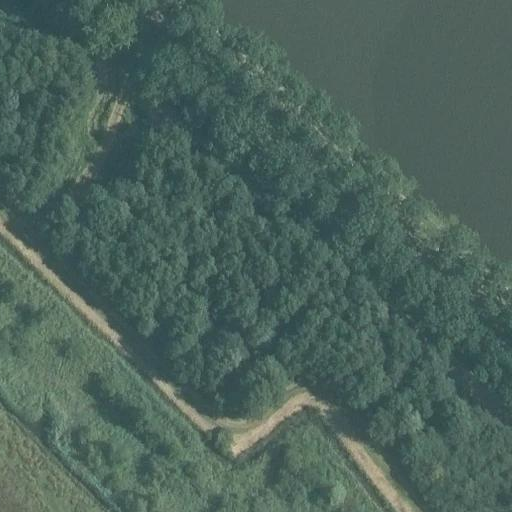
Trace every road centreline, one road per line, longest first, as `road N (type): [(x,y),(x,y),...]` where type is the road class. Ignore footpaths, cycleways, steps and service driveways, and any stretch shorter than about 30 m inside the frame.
road 1 (unclassified): [(136,0),(511,327)]
road 2 (track): [(159,20),(103,143),(25,239)]
